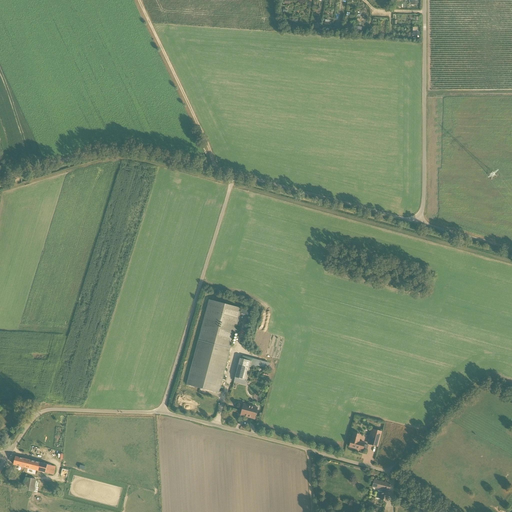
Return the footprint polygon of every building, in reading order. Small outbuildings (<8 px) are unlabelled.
[(200,337),(187,391),(202,395),(203,390),(218,394),(230,344),(200,337)] [(248,374),(239,371),(237,371),(235,378),(241,379),(247,381),(247,380),(248,376),(248,374)] [(255,419),(258,408),(243,404),(240,415),(255,419)] [(367,444),(377,447),(381,432),(371,429),(367,444)] [(363,451),(365,443),(359,442),(361,435),(353,433),(352,440),(351,440),(349,447),(363,451)] [(16,457),(14,465),(53,475),(55,467),(16,457)] [(40,480),(36,480),(26,478),(24,490),(29,491),(38,492),(40,480)] [(380,499),(386,501),(391,484),(374,480),(372,487),(383,489),(380,499)]
